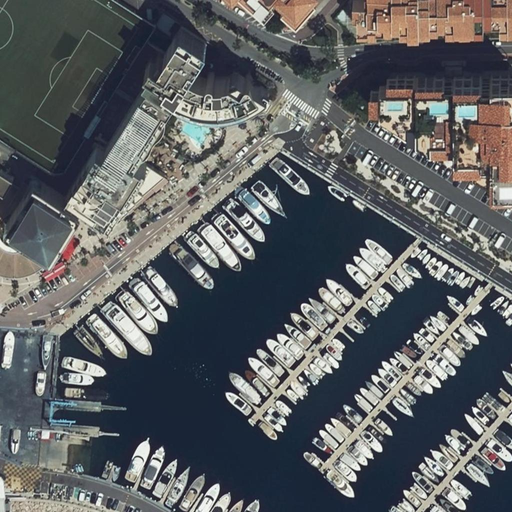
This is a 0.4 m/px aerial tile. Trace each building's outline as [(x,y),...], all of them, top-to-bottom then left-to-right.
[(228,0),(233,5),(238,0),(241,0),(262,20),(276,5),(295,23),(317,0),(228,0)] [(511,0),(370,0),(370,1),(371,35),(511,30),(511,0)] [(190,71),(206,44),(181,28),(165,54),(160,63),(155,60),(153,59),(148,68),(149,69),(154,72),(150,78),(148,81),(123,121),(150,138),(173,97),(225,125),(267,86),(252,80),(252,76),(251,75),(249,74),(244,76),(237,72),(214,75),(215,70),(214,69),(212,68),(210,67),(208,68),(207,70),(206,74),(190,71)] [(160,63),(165,54),(160,51),(155,60),(160,63)] [(149,69),(145,75),(150,78),(154,72),(149,69)] [(371,83),(370,103),(432,143),(454,143),(454,160),(491,159),(492,188),(511,188),(511,73),(387,76),(387,80),(380,80),(379,83),(371,83)] [(180,111),(160,144),(194,166),(203,151),(197,145),(194,140),(190,135),(183,132),(191,118),(180,111)] [(87,208),(114,225),(169,176),(139,157),(150,138),(123,121),(107,148),(105,151),(99,148),(69,196),(87,208)] [(194,166),(160,144),(153,156),(187,177),(194,166)] [(0,170),(0,191),(5,194),(15,179),(0,170)] [(10,228),(28,242),(24,246),(18,248),(9,248),(2,245),(0,243),(0,269),(1,270),(13,272),(26,271),(31,269),(43,262),(52,256),(55,258),(76,226),(87,208),(69,196),(39,177),(10,228)] [(0,380),(24,390),(30,395),(30,388),(27,386),(33,379),(40,380),(39,392),(42,385),(48,385),(53,378),(53,368),(48,368),(42,363),(48,356),(34,356),(35,341),(35,340),(16,340),(9,334),(3,332),(0,340),(0,380)]
